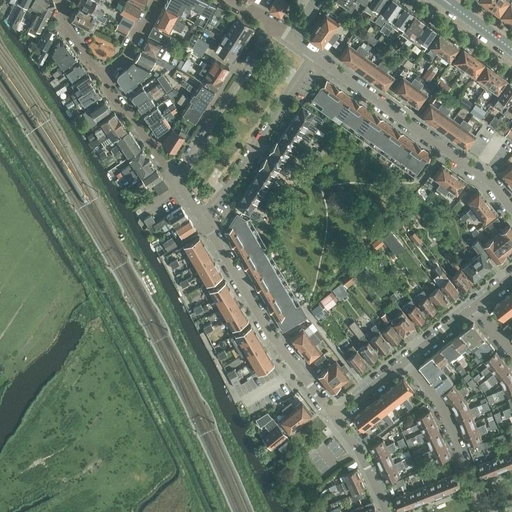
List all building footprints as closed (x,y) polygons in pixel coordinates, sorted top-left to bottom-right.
[(31,0),(18,0),(17,2),(23,5),(12,26),(15,31),(20,21),(23,16),(31,0)] [(44,0),(32,0),(28,10),(31,12),(33,8),(39,11),(44,0)] [(53,1),(50,0),(44,0),(39,11),(38,13),(39,14),(40,13),(47,18),(54,5),(53,1)] [(102,16),(104,12),(98,9),(97,10),(93,8),(96,2),(92,0),(78,0),(77,4),(88,10),(87,11),(101,18),(102,16)] [(214,5),(204,0),(167,0),(164,5),(203,26),(214,5)] [(274,12),(275,14),(277,15),(279,14),(280,15),(287,2),(283,0),(273,0),(269,9),(274,12)] [(351,0),(347,8),(346,8),(345,7),(342,10),(344,11),(345,11),(349,13),(350,11),(351,11),(355,4),(354,4),(356,1),(357,2),(358,0),(361,0),(366,3),(368,0),(351,0)] [(368,0),(363,8),(371,13),(368,17),(373,21),(384,4),(383,3),(384,0),(368,0)] [(403,6),(390,24),(388,23),(402,5),(398,3),(399,2),(395,0),(389,0),(377,16),(383,20),(384,20),(385,20),(379,29),(386,34),(392,26),(400,32),(414,13),(407,8),(406,8),(403,6)] [(494,0),(489,7),(499,14),(508,2),(508,1),(508,0),(494,0)] [(120,12),(134,20),(140,8),(126,1),(120,12)] [(501,16),(510,23),(511,20),(511,4),(510,3),(501,16)] [(159,15),(183,29),(188,31),(189,29),(180,24),(181,23),(175,20),(178,14),(164,6),(159,15)] [(216,6),(211,17),(216,20),(223,10),(216,6)] [(101,18),(87,11),(86,13),(77,8),(76,11),(75,11),(75,12),(74,12),(72,12),(71,16),(71,18),(72,18),(71,19),(92,30),(96,22),(93,20),(94,17),(103,22),(105,18),(102,16),(101,18)] [(39,14),(38,13),(30,26),(37,30),(35,34),(40,37),(44,30),(41,29),(47,18),(40,13),(39,14)] [(406,41),(410,43),(411,41),(411,40),(424,22),(421,19),(422,19),(415,13),(400,33),(408,38),(406,41)] [(121,20),(131,25),(133,20),(124,15),(121,20)] [(183,29),(159,15),(154,25),(168,33),(171,27),(177,30),(177,29),(182,32),(183,29)] [(319,25),(317,27),(335,40),(338,36),(333,32),(339,25),(325,15),(319,25)] [(236,17),(230,25),(249,37),(253,30),(253,28),(236,17)] [(413,41),(423,48),(437,29),(429,24),(429,25),(426,23),(413,41)] [(115,30),(125,36),(128,30),(118,25),(115,30)] [(249,37),(230,25),(225,34),(243,46),(249,37)] [(44,30),(40,37),(37,43),(45,48),(44,50),(42,49),(37,59),(42,64),(48,52),(47,51),(56,33),(45,27),(44,30)] [(148,35),(166,45),(170,36),(153,27),(148,35)] [(335,40),(317,27),(316,29),(315,29),(309,38),(322,48),(328,41),(332,44),(335,40)] [(363,37),(374,45),(378,40),(367,32),(363,37)] [(428,46),(439,53),(449,40),(444,36),(444,35),(442,33),(440,33),(438,32),(428,46)] [(187,44),(192,47),(198,36),(193,33),(187,44)] [(225,34),(219,42),(237,54),(243,46),(225,34)] [(142,48),(155,55),(158,57),(164,46),(147,38),(142,48)] [(197,38),(194,43),(205,50),(208,45),(197,38)] [(439,53),(437,56),(440,58),(442,56),(449,61),(459,47),(457,46),(457,44),(454,42),(453,43),(449,40),(439,53)] [(31,41),(28,48),(31,53),(37,44),(31,41)] [(49,51),(57,60),(70,50),(70,49),(65,44),(63,41),(60,43),(59,41),(54,45),(56,46),(49,51)] [(237,54),(219,42),(214,51),(231,62),(233,61),(237,54)] [(205,50),(194,43),(191,50),(200,57),(205,50)] [(349,65),(351,67),(364,49),(360,46),(356,50),(349,45),(339,59),(348,65),(349,65)] [(364,49),(351,67),(353,68),(353,69),(361,75),(371,61),(364,56),(368,52),(364,49)] [(455,67),(462,72),(473,56),(463,49),(454,62),(457,64),(455,67)] [(70,50),(57,60),(61,66),(59,67),(57,69),(58,70),(52,74),(55,78),(57,77),(63,73),(62,71),(77,59),(74,55),(70,50)] [(134,61),(149,68),(154,60),(157,62),(157,63),(169,69),(174,66),(165,61),(160,58),(158,60),(140,51),(134,61)] [(177,67),(181,68),(186,56),(182,55),(177,67)] [(397,61),(403,65),(406,60),(400,56),(397,61)] [(473,56),(462,72),(468,76),(470,74),(474,76),(484,63),(473,56)] [(198,65),(202,67),(221,80),(228,69),(229,69),(228,69),(215,61),(215,60),(214,60),(210,66),(205,63),(201,61),(198,65)] [(86,71),(79,61),(65,71),(72,81),(86,71)] [(371,61),(361,75),(370,81),(372,82),(385,64),(381,61),(378,66),(371,61)] [(132,62),(125,69),(136,83),(150,72),(138,65),(136,67),(132,62)] [(385,64),(372,82),(375,84),(374,84),(383,91),(393,77),(386,72),(390,67),(385,64)] [(478,83),(484,88),(496,72),(486,65),(476,78),(480,81),(478,83)] [(221,80),(202,67),(198,73),(204,76),(200,82),(214,91),(221,80)] [(421,78),(428,82),(436,73),(428,68),(421,78)] [(136,83),(125,69),(124,71),(119,75),(118,75),(117,78),(126,90),(136,83)] [(496,72),(484,88),(491,93),(493,90),(497,93),(506,80),(501,76),(501,74),(499,73),(498,73),(496,72)] [(71,94),(73,98),(95,84),(87,73),(71,85),(75,91),(71,94)] [(162,73),(156,78),(167,91),(172,87),(162,73)] [(188,74),(185,78),(196,86),(199,82),(188,74)] [(434,86),(442,91),(448,82),(441,77),(434,86)] [(404,78),(394,92),(403,98),(406,99),(419,81),(414,78),(411,83),(404,78)] [(179,84),(193,93),(207,102),(210,98),(209,98),(214,92),(200,83),(196,89),(182,79),(179,84)] [(323,107),(324,108),(338,88),(334,85),(327,80),(313,100),(323,107)] [(419,81),(406,99),(408,101),(417,108),(426,94),(419,89),(423,84),(419,81)] [(494,104),(500,108),(504,111),(511,99),(511,83),(510,82),(509,84),(507,83),(497,97),(498,98),(494,104)] [(95,84),(73,98),(73,99),(78,107),(83,108),(86,106),(85,105),(87,103),(88,104),(102,94),(95,84)] [(129,96),(135,105),(157,89),(159,88),(157,85),(146,92),(142,87),(129,96)] [(334,115),(348,95),(341,91),(341,90),(338,88),(324,108),(323,107),(321,110),(332,118),(334,115)] [(157,89),(135,105),(141,114),(154,105),(150,99),(160,92),(157,89)] [(193,93),(190,99),(182,94),(179,98),(201,112),(203,109),(207,102),(193,93)] [(63,100),(65,103),(72,98),(71,98),(72,98),(70,95),(63,100)] [(334,115),(344,122),(358,102),(355,100),(354,100),(348,95),(334,115)] [(462,97),(458,103),(468,110),(472,104),(462,97)] [(201,112),(179,98),(176,103),(184,108),(181,113),(194,122),(198,116),(201,112)] [(96,119),(110,109),(107,105),(107,103),(106,101),(104,100),(103,99),(88,109),(94,118),(88,122),(90,125),(97,120),(96,119)] [(344,122),(354,129),(368,110),(362,105),(358,102),(344,122)] [(147,122),(150,125),(170,112),(172,115),(178,111),(176,108),(175,108),(173,104),(163,112),(164,113),(162,114),(156,106),(143,116),(144,116),(148,122),(147,122)] [(431,104),(421,118),(430,124),(433,125),(446,107),(441,104),(438,109),(431,104)] [(302,106),(295,115),(308,123),(312,117),(321,124),(323,120),(302,106)] [(446,107),(433,125),(435,127),(443,133),(453,120),(446,115),(450,110),(446,107)] [(476,115),(480,118),(485,112),(480,108),(476,115)] [(354,129),(365,137),(379,117),(375,114),(375,115),(368,110),(354,129)] [(170,112),(150,125),(156,135),(170,126),(166,120),(173,116),(170,112)] [(95,133),(97,136),(98,137),(120,122),(118,119),(114,113),(100,122),(103,127),(95,133)] [(295,115),(289,125),(302,133),(305,127),(321,138),(323,135),(329,139),(330,138),(308,123),(295,115)] [(489,124),(494,128),(499,119),(494,116),(489,124)] [(365,137),(375,144),(389,125),(382,120),(379,117),(365,137)] [(453,120),(443,133),(452,140),(452,139),(454,141),(467,123),(463,120),(460,125),(453,120)] [(122,125),(120,122),(98,137),(97,136),(90,141),(93,146),(100,141),(101,142),(109,136),(112,141),(117,138),(127,131),(122,125)] [(467,123),(454,141),(457,142),(456,143),(465,149),(475,136),(468,131),(471,126),(467,123)] [(504,124),(500,130),(505,134),(509,129),(504,124)] [(289,125),(283,134),(295,142),(299,137),(308,143),(311,139),(302,133),(289,125)] [(375,144),(385,151),(399,132),(396,129),(395,129),(389,125),(375,144)] [(162,143),(169,148),(170,149),(172,151),(174,150),(175,151),(187,134),(174,126),(158,137),(162,143)] [(127,131),(117,138),(120,144),(112,149),(114,153),(134,139),(129,131),(127,131)] [(385,151),(395,159),(409,139),(403,135),(403,134),(399,132),(385,151)] [(283,134),(277,143),(277,144),(289,152),(293,146),(302,152),(305,148),(295,142),(283,134)] [(134,139),(114,153),(116,156),(125,150),(129,156),(141,148),(134,139)] [(395,159),(406,166),(420,146),(416,144),(409,139),(395,159)] [(277,144),(277,143),(276,142),(269,152),(268,153),(269,153),(268,153),(269,154),(269,153),(269,154),(270,153),(280,159),(292,167),(295,164),(285,158),(289,152),(277,144)] [(406,166),(416,174),(425,161),(425,162),(430,154),(423,149),(420,146),(406,166)] [(122,171),(124,175),(148,158),(142,150),(128,159),(132,164),(122,171)] [(98,154),(102,160),(108,156),(104,151),(98,154)] [(259,167),(273,176),(277,170),(286,176),(289,173),(276,165),(278,162),(280,159),(270,153),(269,154),(269,153),(269,154),(268,153),(267,156),(266,157),(265,157),(266,157),(266,158),(259,167)] [(148,158),(124,175),(126,178),(137,171),(140,176),(154,167),(148,158)] [(437,188),(441,191),(454,173),(452,172),(452,171),(443,165),(433,179),(440,184),(437,188)] [(511,165),(500,175),(507,183),(508,183),(509,185),(511,183),(511,165)] [(260,169),(254,178),(267,186),(276,192),(279,188),(269,182),(273,176),(259,167),(259,168),(260,169)] [(141,178),(132,184),(135,188),(144,182),(148,188),(161,178),(154,168),(141,177),(141,178)] [(454,173),(441,191),(445,194),(449,190),(456,195),(465,181),(456,175),(454,173)] [(248,187),(261,195),(270,201),(272,198),(263,191),(267,186),(254,178),(248,187)] [(168,188),(163,180),(152,187),(157,195),(168,188)] [(248,187),(242,197),(255,205),(264,211),(266,207),(257,201),(261,195),(248,187)] [(467,212),(470,216),(488,202),(486,200),(479,191),(466,201),(472,208),(467,212)] [(255,205),(242,197),(236,206),(258,220),(260,217),(251,211),(255,205)] [(489,204),(488,202),(470,216),(473,220),(478,216),(483,223),(497,213),(490,204),(489,204)] [(181,207),(153,225),(156,229),(165,223),(168,229),(173,226),(188,216),(181,207)] [(143,220),(147,226),(155,221),(150,215),(143,220)] [(252,232),(246,221),(246,220),(237,215),(227,229),(228,230),(225,232),(229,240),(231,244),(252,232)] [(397,216),(389,223),(397,230),(404,223),(397,216)] [(196,229),(189,218),(175,227),(176,229),(172,231),(178,240),(196,229)] [(394,228),(390,224),(381,235),(395,253),(403,247),(391,231),(394,228)] [(501,233),(511,247),(511,228),(510,225),(500,232),(501,233)] [(259,242),(252,232),(231,244),(234,248),(238,255),(259,242)] [(511,248),(511,247),(501,233),(493,239),(505,254),(511,248)] [(162,243),(167,251),(177,245),(175,242),(173,239),(172,237),(170,238),(169,239),(162,243)] [(199,237),(183,246),(189,256),(205,247),(199,237)] [(479,253),(470,260),(480,274),(481,273),(483,273),(485,272),(485,270),(491,265),(486,258),(489,255),(477,239),(471,244),(479,253)] [(505,254),(493,239),(484,246),(496,261),(505,254)] [(265,253),(259,242),(238,255),(242,262),(244,266),(265,253)] [(189,256),(195,265),(210,256),(205,247),(189,256)] [(246,270),(246,269),(247,269),(251,276),(271,264),(265,253),(244,266),(246,270)] [(446,257),(450,262),(455,269),(459,266),(449,254),(446,257)] [(195,265),(200,275),(216,266),(210,256),(195,265)] [(480,274),(470,260),(461,267),(472,281),(475,278),(477,278),(479,276),(480,274)] [(254,284),(257,287),(278,275),(271,264),(251,276),(255,283),(254,284)] [(437,265),(433,269),(438,275),(442,271),(437,265)] [(200,275),(206,284),(207,283),(208,283),(220,276),(221,275),(216,266),(200,275)] [(466,285),(470,282),(460,269),(450,277),(460,289),(462,288),(463,288),(466,287),(466,285)] [(353,270),(341,276),(346,286),(358,279),(353,270)] [(453,295),(458,291),(442,271),(438,275),(433,278),(449,298),(450,297),(452,298),(453,296),(453,295)] [(259,291),(263,298),(284,286),(278,275),(257,287),(259,291)] [(220,276),(208,283),(207,283),(211,289),(209,290),(215,300),(230,291),(225,281),(223,282),(220,276)] [(290,297),(284,286),(263,298),(267,305),(269,309),(290,297)] [(428,295),(437,307),(439,306),(440,306),(442,305),(443,303),(447,300),(438,288),(428,295)] [(436,308),(423,290),(413,298),(427,315),(431,312),(433,312),(435,311),(435,309),(436,308)] [(236,300),(230,291),(215,300),(220,309),(236,300)] [(331,291),(320,300),(325,307),(327,309),(336,303),(335,301),(337,299),(331,291)] [(272,313),(276,319),(297,307),(290,297),(269,309),(272,313)] [(401,307),(405,312),(416,324),(420,321),(421,321),(424,319),(424,318),(425,317),(410,299),(401,307)] [(495,307),(504,319),(511,312),(511,307),(505,299),(495,307)] [(242,310),(236,300),(220,309),(226,319),(242,310)] [(414,326),(399,307),(394,301),(390,305),(397,314),(390,320),(402,335),(414,326)] [(276,319),(283,331),(307,317),(300,305),(297,307),(276,319)] [(226,319),(232,328),(233,327),(237,333),(249,326),(245,320),(247,319),(242,310),(226,319)] [(348,325),(359,338),(364,345),(358,350),(368,362),(369,362),(370,362),(372,360),(372,359),(377,355),(367,342),(369,341),(353,321),(348,325)] [(471,348),(478,356),(481,360),(495,350),(474,323),(460,334),(461,334),(471,348)] [(396,340),(400,337),(390,324),(381,331),(391,344),(392,343),(393,343),(396,341),(396,340)] [(249,326),(237,333),(231,337),(237,347),(241,344),(256,334),(251,325),(249,326)] [(375,325),(371,327),(370,328),(374,333),(376,335),(369,340),(379,353),(380,352),(382,353),(384,351),(384,349),(389,346),(380,334),(382,333),(379,329),(378,329),(375,325)] [(314,333),(313,333),(309,336),(304,329),(290,340),(297,349),(298,348),(299,350),(317,337),(314,333)] [(241,344),(246,353),(262,344),(256,334),(241,344)] [(461,334),(453,340),(461,351),(465,348),(468,351),(471,348),(461,334)] [(301,353),(308,361),(308,362),(321,351),(315,344),(320,341),(317,337),(299,350),(301,353)] [(441,349),(450,360),(454,356),(455,357),(462,352),(461,351),(453,340),(452,340),(441,349)] [(246,353),(251,362),(267,353),(262,344),(246,353)] [(366,364),(352,346),(343,353),(356,371),(358,370),(359,370),(362,368),(362,367),(366,364)] [(441,349),(433,356),(448,374),(451,371),(445,364),(450,360),(441,349)] [(491,370),(503,360),(496,352),(484,361),(488,366),(481,372),(484,375),(491,370)] [(251,362),(257,372),(273,363),(267,353),(251,362)] [(448,374),(433,356),(433,355),(420,366),(441,393),(454,382),(450,377),(450,378),(447,374),(448,374)] [(490,382),(508,368),(503,360),(491,370),(494,374),(487,379),(490,382)] [(344,364),(344,365),(340,368),(336,362),(328,369),(339,384),(348,377),(345,373),(349,370),(344,364)] [(456,368),(462,376),(466,372),(460,365),(456,368)] [(502,384),(511,378),(511,372),(508,368),(490,382),(492,385),(493,386),(499,380),(502,384)] [(327,369),(318,376),(330,392),(340,384),(339,384),(328,369),(327,369)] [(464,377),(470,385),(475,382),(469,374),(464,377)] [(403,398),(413,390),(404,378),(394,386),(403,398)] [(498,396),(511,390),(511,378),(502,384),(504,389),(496,392),(498,396)] [(488,388),(492,385),(490,382),(483,388),(486,392),(486,394),(489,392),(488,388)] [(442,394),(449,402),(467,388),(465,385),(458,390),(454,385),(442,394)] [(403,398),(394,386),(384,394),(394,406),(403,398)] [(449,402),(454,409),(467,402),(463,396),(470,391),(467,388),(449,402)] [(507,397),(509,402),(511,400),(511,390),(498,396),(499,400),(507,397)] [(394,406),(384,394),(375,401),(384,413),(394,406)] [(503,410),(504,414),(511,410),(511,400),(509,402),(511,407),(503,410)] [(384,413),(375,401),(365,409),(374,421),(384,413)] [(301,402),(301,403),(294,408),(290,403),(287,406),(300,424),(302,422),(303,422),(311,416),(301,402)] [(454,409),(457,418),(489,406),(487,402),(482,404),(470,409),(467,402),(454,409)] [(300,424),(287,406),(283,409),(286,414),(279,420),(290,433),(298,426),(298,425),(300,424)] [(457,418),(461,427),(475,422),(473,416),(490,410),(489,406),(457,418)] [(355,417),(364,429),(374,421),(365,409),(355,417)] [(404,434),(420,427),(434,421),(430,411),(416,418),(419,423),(411,427),(402,431),(404,434)] [(267,422),(264,424),(270,432),(263,438),(271,448),(286,436),(269,415),(264,419),(267,422)] [(406,440),(408,443),(413,441),(417,439),(438,429),(434,421),(420,427),(423,432),(412,437),(406,440)] [(461,427),(464,436),(486,428),(490,427),(496,424),(494,421),(477,427),(475,422),(461,427)] [(486,428),(464,436),(468,446),(482,440),(480,435),(488,432),(486,428)] [(426,439),(429,445),(442,438),(438,429),(417,439),(418,443),(426,439)] [(425,457),(446,448),(442,438),(429,445),(431,450),(419,455),(414,458),(416,461),(421,459),(425,457)] [(491,439),(484,442),(486,447),(493,444),(491,439)] [(287,441),(279,447),(283,452),(291,446),(287,441)] [(370,447),(374,456),(396,446),(394,442),(386,446),(384,441),(370,447)] [(374,456),(378,465),(392,459),(389,453),(397,450),(396,446),(374,456)] [(446,448),(425,457),(427,461),(434,457),(437,463),(451,457),(446,448)] [(409,451),(400,455),(402,461),(411,457),(409,451)] [(511,464),(508,453),(497,457),(503,471),(511,467),(511,464)] [(378,465),(382,474),(413,460),(411,457),(394,464),(392,459),(378,465)] [(497,457),(487,461),(492,475),(503,471),(497,457)] [(413,460),(382,474),(387,483),(400,477),(398,471),(414,464),(413,460)] [(492,475),(487,461),(477,465),(482,479),(492,475)] [(337,484),(339,488),(362,477),(358,468),(345,474),(347,479),(337,484)] [(455,474),(445,478),(451,491),(461,487),(455,474)] [(362,477),(339,488),(340,492),(351,487),(353,492),(366,486),(362,477)] [(445,478),(435,482),(440,495),(451,491),(445,478)] [(435,482),(425,486),(430,500),(440,495),(435,482)] [(336,483),(329,487),(331,492),(339,488),(337,484),(336,483)] [(425,486),(414,490),(420,504),(430,500),(425,486)] [(414,490),(404,494),(410,508),(420,504),(414,490)] [(410,508),(404,494),(394,498),(399,511),(410,508)] [(373,502),(362,506),(364,511),(377,511),(375,505),(373,502)]
